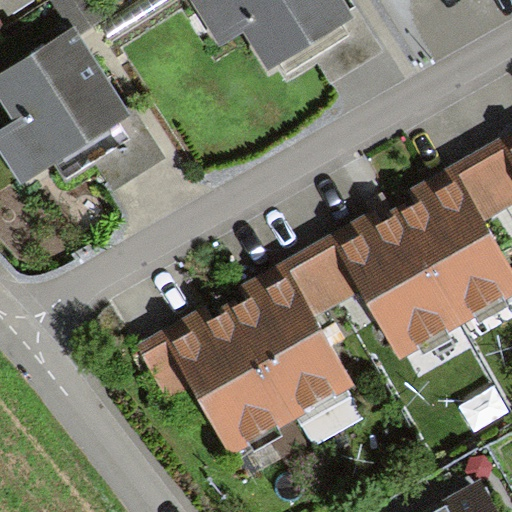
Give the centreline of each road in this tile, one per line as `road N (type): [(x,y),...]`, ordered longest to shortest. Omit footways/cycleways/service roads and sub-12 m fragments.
road 1 (residential): [(16,330),(511,47)]
road 2 (unclassified): [(153,511),(16,330)]
